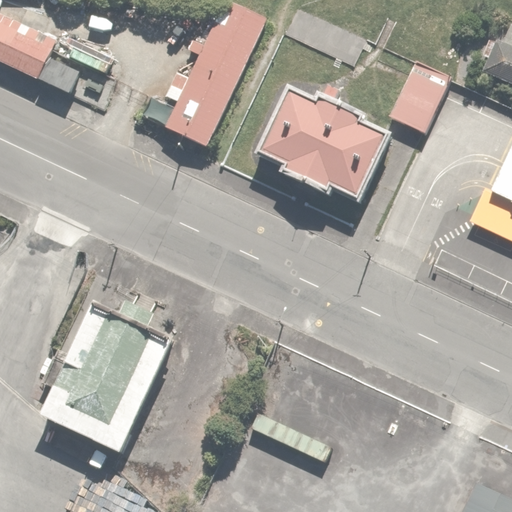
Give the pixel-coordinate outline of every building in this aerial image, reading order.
[(236,0),(216,0),(157,119),(208,145),(272,18),(236,0)] [(0,16),(0,59),(42,77),(57,40),(0,16)] [(511,43),(500,39),(486,75),(511,85),(511,43)] [(426,131),(445,84),(412,71),(394,118),(426,131)] [(392,135),(284,86),(251,159),(358,208),(392,135)] [(483,189),(466,224),(511,246),(511,131),(483,189)] [(124,312),(96,299),(47,408),(124,443),(174,334),(152,323),(160,305),(133,292),(124,312)] [(511,511),(511,494),(481,479),(464,511),(511,511)]
